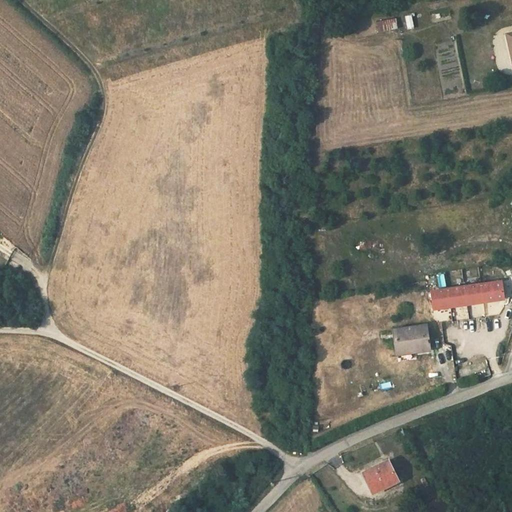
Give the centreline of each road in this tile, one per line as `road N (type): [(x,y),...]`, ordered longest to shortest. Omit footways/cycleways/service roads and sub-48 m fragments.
road 1 (track): [(48,332),(43,279),(101,113),(101,86),(84,58),(17,0)]
road 2 (unclassified): [(255,511),(297,466),(511,377)]
road 3 (track): [(297,466),(48,332)]
